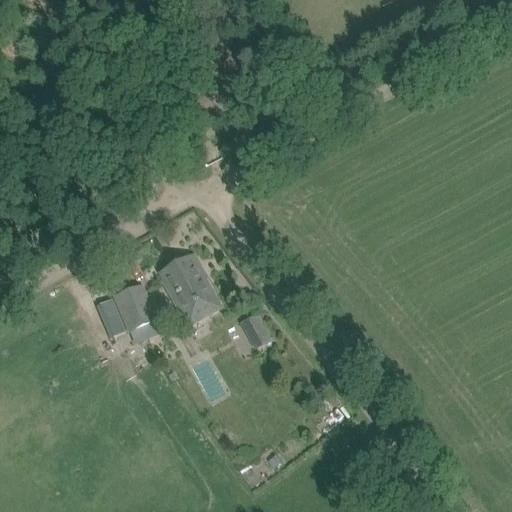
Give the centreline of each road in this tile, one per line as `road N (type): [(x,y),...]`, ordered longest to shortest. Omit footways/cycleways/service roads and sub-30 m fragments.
road 1 (track): [(386,511),(408,483),(410,464),(196,188),(0,88)]
road 2 (unclassified): [(0,302),(511,14)]
